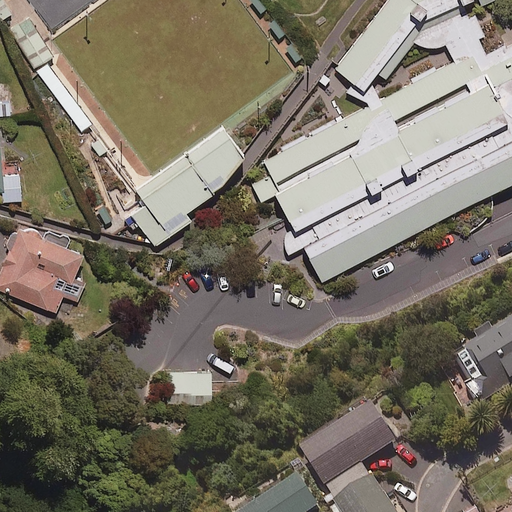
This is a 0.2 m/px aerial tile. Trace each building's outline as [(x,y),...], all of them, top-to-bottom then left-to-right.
[(32,0),(55,31),(97,0),(32,0)] [(281,231),(280,243),(284,253),(297,246),(319,281),(511,176),(511,0),(382,0),(333,67),(349,82),(343,90),(364,101),(366,104),(262,160),(268,175),(252,184),(260,203),(271,197),(287,227),(281,231)] [(52,55),(26,15),(7,27),(32,67),(52,55)] [(91,125),(47,64),(37,72),(81,132),(91,125)] [(0,102),(0,118),(11,118),(9,101),(0,102)] [(187,219),(180,209),(207,188),(205,185),(213,180),(234,150),(213,123),(130,187),(141,201),(127,212),(152,245),(187,219)] [(0,159),(0,192),(2,193),(3,204),(20,202),(19,174),(1,175),(0,159)] [(74,279),(83,259),(83,255),(82,252),(80,248),(78,245),(76,243),(73,240),(70,238),(67,237),(64,236),(60,235),(57,236),(53,236),(50,237),(47,239),(44,241),(20,230),(0,273),(0,289),(55,314),(63,296),(76,302),(85,284),(74,279)] [(511,316),(460,349),(475,372),(467,377),(480,399),(493,391),(511,379),(511,316)] [(210,368),(164,368),(164,401),(210,401),(210,368)] [(367,459),(399,439),(376,400),(302,445),(326,483),(343,511),(399,511),(375,472),(371,475),(362,461),(367,459)] [(306,511),(321,504),(301,472),(239,511),(306,511)]
